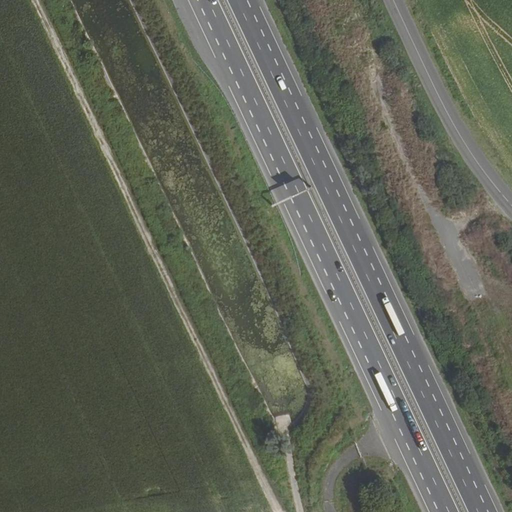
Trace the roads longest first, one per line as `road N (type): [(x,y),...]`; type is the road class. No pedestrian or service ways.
road 1 (motorway): [(201,0),(448,511)]
road 2 (track): [(279,511),(36,0)]
road 3 (motorway): [(483,511),(242,0)]
road 4 (unknown): [(506,197),(450,237),(337,0)]
road 5 (tertiary): [(392,0),(454,125),(511,203)]
